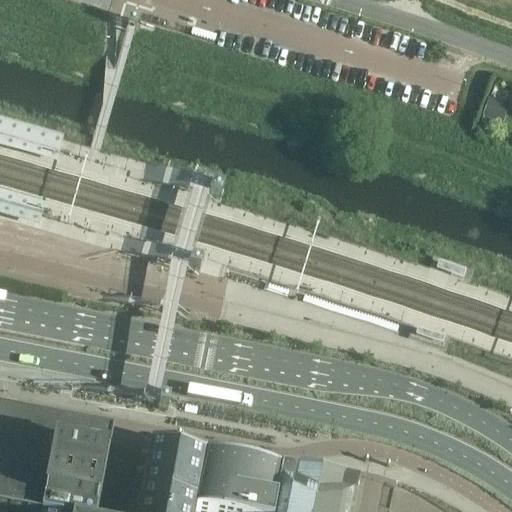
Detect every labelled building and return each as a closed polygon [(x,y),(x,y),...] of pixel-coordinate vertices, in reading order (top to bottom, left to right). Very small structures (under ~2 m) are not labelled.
[(127,29),(134,31),(136,32),(138,22),(128,19),(126,29),(127,29)] [(509,106),(489,98),(483,115),(484,116),(481,124),(491,127),(494,119),(502,122),(509,106)] [(0,120),(0,150),(54,165),(62,138),(0,120)] [(0,183),(0,215),(38,226),(47,197),(0,183)] [(223,192),(211,188),(209,193),(208,198),(220,201),(223,192)] [(202,263),(189,260),(186,269),(199,273),(201,268),(202,263)] [(438,265),(436,271),(463,281),(465,274),(438,265)] [(444,339),(418,330),(416,336),(442,345),(444,339)] [(171,402),(159,399),(157,409),(168,412),(171,402)] [(0,511),(97,511),(111,439),(0,417),(0,511)] [(352,511),(358,485),(149,447),(136,511),(352,511)]
